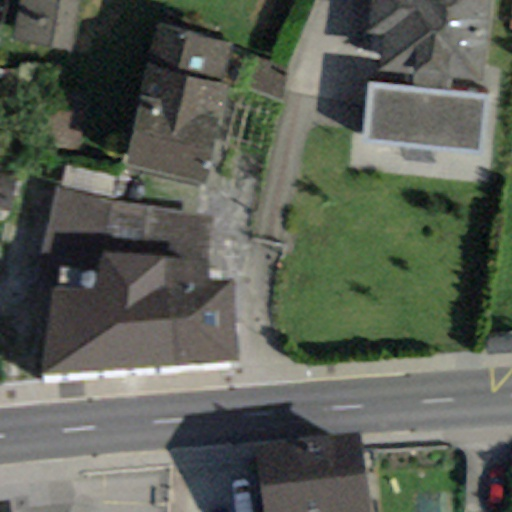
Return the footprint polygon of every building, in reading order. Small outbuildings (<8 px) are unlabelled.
[(79,2),(70,0),(19,0),(13,39),(71,49),(79,2)] [(411,88),(367,83),(361,141),(481,154),(487,95),(451,92),(452,76),(484,79),(491,0),(370,0),(367,35),(383,36),(379,72),(412,75),(411,88)] [(157,27),(147,69),(218,85),(227,43),(157,27)] [(289,69),(255,58),(246,91),(280,104),(289,69)] [(204,186),(227,87),(218,85),(147,69),(124,168),(204,186)] [(86,96),(41,92),(37,146),(82,149),(86,96)] [(24,160),(0,153),(0,216),(8,218),(24,160)] [(58,188),(111,200),(115,177),(62,166),(58,188)] [(211,285),(204,260),(209,216),(111,200),(58,188),(41,252),(100,268),(102,256),(163,261),(163,287),(211,285)] [(53,292),(42,375),(237,362),(232,284),(211,285),(163,287),(163,261),(102,256),(100,268),(98,290),(53,292)] [(511,334),(488,336),(489,355),(511,353),(511,334)] [(263,511),(369,511),(361,435),(256,446),(263,511)] [(0,511),(11,511),(10,503),(0,504),(0,511)]
